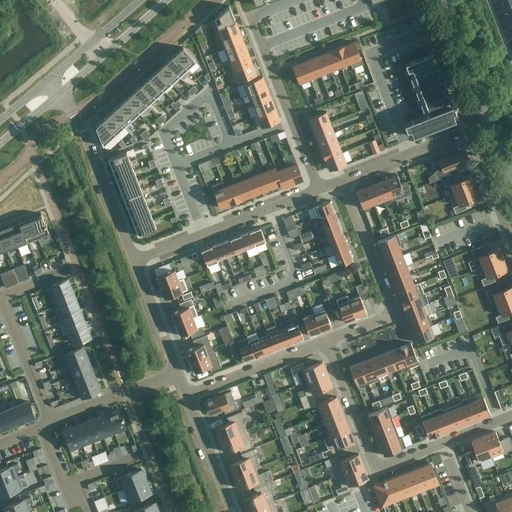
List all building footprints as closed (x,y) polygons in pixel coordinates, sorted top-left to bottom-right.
[(511,2),(500,7),(503,17),(511,13),(511,2)] [(229,5),(214,18),(218,27),(235,21),(229,5)] [(511,13),(503,17),(507,26),(511,24),(511,13)] [(218,27),(213,29),(217,40),(222,38),(239,31),(235,21),(218,27)] [(239,31),(222,38),(226,48),(226,49),(243,42),(239,31)] [(226,48),(224,49),(228,59),(228,60),(247,53),(243,42),(226,49),(226,48)] [(343,46),(350,63),(360,59),(354,42),(343,46)] [(340,67),(350,63),(343,46),(333,50),(340,67)] [(183,47),(174,55),(188,69),(196,61),(183,47)] [(330,70),(340,67),(333,50),(323,54),(330,70)] [(228,59),(225,60),(230,72),(251,63),(247,53),(228,60),(228,59)] [(407,131),(410,130),(413,137),(455,120),(455,119),(458,118),(433,53),(405,64),(408,72),(405,73),(407,78),(410,77),(410,78),(411,78),(413,83),(412,83),(413,84),(410,85),(412,91),(415,90),(415,91),(416,91),(418,96),(417,96),(418,97),(415,98),(417,104),(420,103),(420,104),(421,104),(423,109),(422,109),(423,110),(420,111),(422,117),(404,124),(407,131)] [(320,74),(330,70),(323,54),(313,58),(320,74)] [(188,69),(174,55),(166,62),(180,76),(179,77),(182,80),(191,72),(188,69)] [(310,78),(320,74),(313,58),(303,61),(310,78)] [(311,80),(310,78),(303,61),(293,66),(300,85),(311,80)] [(166,62),(158,69),(172,84),(179,77),(180,76),(166,62)] [(251,63),(230,72),(234,83),(256,74),(251,63)] [(151,76),(164,91),(172,84),(158,69),(151,76)] [(143,84),(156,98),(164,91),(151,76),(143,84)] [(243,84),(247,96),(266,88),(262,77),(243,84)] [(143,84),(135,91),(148,105),(156,98),(143,84)] [(253,105),(270,99),(266,88),(247,96),(251,107),(254,106),(253,105)] [(135,91),(127,98),(140,113),(139,113),(143,117),(151,109),(148,105),(135,91)] [(119,106),(132,120),(139,113),(140,113),(127,98),(119,106)] [(253,105),(254,106),(257,116),(275,109),(270,99),(253,105)] [(176,110),(179,107),(175,103),(173,101),(170,104),(176,110)] [(119,106),(111,113),(124,127),(132,120),(119,106)] [(257,116),(262,127),(279,120),(275,109),(257,116)] [(309,118),(313,129),(330,122),(326,112),(309,118)] [(103,120),(116,134),(124,127),(111,113),(103,120)] [(103,120),(95,127),(103,146),(116,134),(103,120)] [(317,139),(334,132),(330,122),(313,129),(317,139)] [(338,142),(334,132),(317,139),(321,149),(338,142)] [(325,159),(342,152),(338,142),(321,149),(325,159)] [(464,163),(460,151),(440,159),(443,165),(438,170),(441,178),(453,174),(451,168),(464,163)] [(112,169),(130,162),(126,152),(108,159),(112,169)] [(342,152),(325,159),(329,170),(346,163),(342,152)] [(286,167),(292,184),(303,180),(296,161),(285,165),(286,167)] [(116,178),(134,171),(130,162),(112,169),(116,178)] [(271,188),(281,184),(276,171),(275,167),(264,171),(271,188)] [(282,188),(292,184),(286,167),(276,171),(281,184),(282,188)] [(119,188),(138,181),(134,171),(116,178),(119,188)] [(261,192),(271,188),(264,171),(254,175),(261,192)] [(251,196),(261,192),(254,175),(244,179),(251,196)] [(397,175),(386,179),(395,200),(411,194),(407,182),(401,184),(397,175)] [(454,195),(474,187),(470,176),(456,182),(454,176),(442,180),(444,186),(450,184),(454,195)] [(241,200),(251,196),(244,179),(234,183),(241,200)] [(395,200),(386,179),(376,183),(384,202),(383,202),(384,204),(395,200)] [(123,197),(141,190),(138,181),(119,188),(123,197)] [(231,204),(241,200),(234,183),(224,187),(231,204)] [(384,202),(376,183),(366,187),(373,204),(373,206),(383,202),(384,202)] [(220,208),(231,204),(224,187),(214,191),(220,208)] [(363,208),(373,204),(366,187),(356,191),(363,208)] [(478,198),(474,187),(454,195),(459,205),(453,207),(455,213),(467,209),(464,203),(478,198)] [(123,197),(127,207),(145,200),(141,190),(123,197)] [(130,216),(149,209),(145,200),(127,207),(130,216)] [(317,217),(320,216),(334,210),(330,200),(313,207),(317,217)] [(152,219),(149,209),(130,216),(134,226),(152,219)] [(338,220),(334,210),(320,216),(323,226),(338,220)] [(41,215),(30,219),(38,239),(49,235),(46,226),(47,225),(47,223),(45,224),(41,213),(40,214),(41,215)] [(30,219),(20,224),(27,243),(38,239),(30,219)] [(152,219),(134,226),(138,236),(156,229),(152,219)] [(338,220),(323,226),(327,235),(342,230),(338,220)] [(20,224),(9,228),(17,247),(27,243),(20,224)] [(260,227),(250,231),(255,246),(266,242),(260,227)] [(9,228),(0,231),(0,235),(6,251),(17,247),(9,228)] [(342,230),(327,235),(331,245),(345,239),(342,230)] [(250,231),(240,235),(246,250),(255,246),(250,231)] [(399,245),(401,244),(397,233),(395,234),(377,241),(382,251),(399,245)] [(246,250),(240,235),(230,239),(236,253),(246,250)] [(226,257),(236,253),(230,239),(221,243),(226,257)] [(345,239),(331,245),(335,255),(349,249),(345,239)] [(221,243),(211,247),(217,261),(226,257),(221,243)] [(382,251),(385,262),(403,255),(399,245),(382,251)] [(483,267),(503,259),(503,258),(502,259),(498,249),(486,253),(483,245),(471,250),(478,269),(483,267)] [(211,247),(201,250),(208,267),(218,263),(217,261),(211,247)] [(353,259),(349,249),(335,255),(338,264),(353,259)] [(385,262),(389,272),(407,265),(403,255),(385,262)] [(483,267),(487,277),(481,279),(483,286),(495,281),(493,275),(506,270),(502,259),(503,259),(483,267)] [(389,272),(393,282),(411,275),(407,265),(389,272)] [(156,276),(160,287),(178,280),(174,269),(156,276)] [(397,292),(414,285),(411,275),(393,282),(397,292)] [(178,280),(160,287),(165,298),(187,290),(183,278),(178,280)] [(67,279),(51,285),(55,295),(71,289),(67,279)] [(401,302),(418,295),(414,285),(397,292),(401,302)] [(497,304),(511,298),(511,285),(499,291),(496,285),(485,290),(487,296),(493,294),(497,304)] [(71,289),(55,295),(59,305),(75,299),(71,289)] [(190,292),(182,295),(184,300),(192,296),(190,292)] [(345,322),(355,318),(348,300),(349,299),(347,295),(336,299),(345,322)] [(348,300),(355,318),(367,313),(360,295),(349,299),(348,300)] [(405,312),(422,305),(418,295),(401,302),(405,312)] [(511,298),(497,304),(501,314),(495,317),(498,323),(509,318),(507,312),(511,310),(511,298)] [(75,299),(59,305),(63,314),(78,308),(75,299)] [(182,309),(170,314),(175,325),(193,317),(193,318),(198,316),(197,316),(191,299),(179,303),(182,309)] [(405,312),(409,322),(426,315),(426,314),(422,305),(405,312)] [(78,308),(63,314),(66,324),(82,318),(78,308)] [(332,327),(325,309),(314,313),(321,331),(332,327)] [(231,313),(223,316),(226,323),(234,320),(231,313)] [(310,336),(321,331),(314,313),(303,318),(310,336)] [(426,315),(409,322),(413,332),(430,325),(430,326),(432,325),(428,314),(426,314),(426,315)] [(193,317),(175,325),(179,336),(190,331),(192,338),(204,333),(202,327),(197,328),(193,318),(193,317)] [(82,318),(66,324),(70,333),(86,327),(82,318)] [(511,341),(511,325),(511,322),(499,327),(502,333),(508,331),(511,341)] [(293,342),(303,338),(298,324),(297,324),(287,328),(293,342)] [(434,336),(432,330),(430,326),(430,325),(413,332),(417,343),(434,336)] [(86,327),(70,333),(74,343),(90,337),(86,327)] [(287,328),(278,332),(283,346),(293,342),(287,328)] [(283,346),(278,332),(268,335),(274,350),(283,346)] [(195,346),(185,350),(189,362),(213,352),(207,335),(193,340),(195,346)] [(264,354),(274,350),(268,335),(259,339),(258,339),(264,354)] [(254,357),(264,354),(258,339),(259,339),(258,337),(248,341),(254,357)] [(247,338),(237,342),(244,361),(254,357),(248,341),(247,338)] [(410,342),(400,347),(408,368),(419,364),(410,342)] [(82,347),(63,354),(67,365),(67,366),(87,358),(82,347)] [(398,372),(408,368),(400,347),(390,351),(397,370),(398,372)] [(397,370),(390,351),(380,355),(387,374),(397,370)] [(213,352),(189,362),(194,373),(210,366),(211,371),(221,367),(219,362),(215,352),(213,352)] [(378,378),(387,374),(380,355),(370,358),(377,378),(378,378)] [(67,365),(65,366),(69,377),(91,368),(87,358),(67,366),(67,365)] [(368,384),(379,380),(378,378),(377,378),(370,358),(360,362),(368,384)] [(306,382),(327,373),(322,361),(305,368),(303,363),(290,368),(292,374),(297,372),(299,377),(303,375),(306,382)] [(358,388),(368,384),(360,362),(349,367),(358,388)] [(91,368),(69,377),(73,388),(76,387),(75,387),(95,379),(91,368)] [(312,393),(332,385),(327,373),(306,382),(308,388),(304,390),(305,395),(299,397),(302,403),(314,398),(312,393)] [(95,379),(75,387),(76,387),(80,398),(99,390),(95,379)] [(494,391),(498,403),(505,400),(500,389),(494,391)] [(225,414),(237,409),(231,391),(205,401),(209,413),(223,408),(225,414)] [(323,414),(340,407),(336,396),(316,404),(314,398),(302,403),(304,409),(315,405),(319,416),(323,415),(323,414)] [(471,397),(460,401),(461,403),(462,403),(469,422),(479,418),(472,401),(473,401),(471,397)] [(490,414),(483,397),(473,401),(472,401),(479,418),(490,414)] [(28,401),(18,405),(25,421),(34,417),(28,401)] [(452,407),(459,426),(469,422),(462,403),(461,403),(452,407)] [(18,405),(9,409),(15,424),(25,421),(18,405)] [(327,425),(344,418),(340,407),(323,414),(323,415),(327,425)] [(368,414),(372,425),(391,417),(387,407),(368,414)] [(442,413),(449,430),(459,426),(452,407),(441,411),(442,413)] [(9,409),(0,412),(0,413),(6,428),(15,424),(9,409)] [(118,410),(107,414),(115,434),(126,429),(122,419),(123,418),(123,417),(121,417),(118,410)] [(220,440),(246,430),(241,419),(245,417),(242,411),(226,417),(229,423),(215,428),(220,440)] [(420,417),(429,438),(439,434),(432,416),(433,416),(431,412),(420,417)] [(432,416),(439,434),(449,430),(442,413),(433,416),(432,416)] [(107,414),(96,418),(103,436),(102,436),(103,438),(115,434),(107,414)] [(372,425),(376,435),(395,427),(391,417),(372,425)] [(96,418),(86,422),(92,440),(102,436),(103,436),(96,418)] [(349,429),(344,418),(327,425),(331,436),(349,429)] [(86,422),(75,427),(82,444),(92,440),(86,422)] [(75,427),(64,431),(72,451),(83,446),(82,444),(75,427)] [(376,435),(380,445),(399,437),(395,427),(376,435)] [(333,447),(353,440),(349,429),(331,436),(324,438),(328,449),(321,452),(323,458),(336,453),(333,447)] [(246,430),(220,440),(224,452),(238,446),(240,452),(252,447),(246,430)] [(495,431),(483,436),(491,458),(511,449),(511,443),(509,437),(502,440),(503,441),(499,442),(495,431)] [(406,447),(401,436),(399,437),(380,445),(384,455),(406,447)] [(471,452),(464,454),(469,466),(491,458),(483,436),(471,441),(475,451),(472,453),(471,452)] [(41,448),(32,451),(35,457),(43,454),(41,448)] [(255,468),(256,468),(260,467),(253,449),(241,454),(243,459),(229,465),(234,476),(255,468)] [(363,465),(358,454),(339,461),(337,456),(324,461),(327,467),(333,465),(337,476),(363,465)] [(17,463),(0,470),(0,483),(17,476),(15,470),(20,469),(17,463)] [(438,482),(431,463),(421,467),(429,486),(438,482)] [(348,485),(368,477),(363,465),(337,476),(341,487),(335,489),(338,495),(350,490),(348,485)] [(429,486),(421,467),(412,470),(419,489),(429,486)] [(254,488),(267,484),(262,473),(258,474),(256,468),(255,468),(234,476),(239,488),(252,483),(254,488)] [(141,469),(116,479),(118,484),(123,482),(125,488),(125,489),(146,480),(146,481),(147,481),(143,470),(142,470),(141,469)] [(419,489),(412,470),(403,474),(410,493),(419,489)] [(410,493),(403,474),(394,478),(401,497),(410,493)] [(52,475),(43,479),(45,484),(54,481),(52,475)] [(17,476),(0,483),(0,495),(22,487),(17,476)] [(392,500),(401,497),(394,478),(386,480),(385,478),(383,479),(383,481),(384,481),(392,500)] [(125,488),(123,489),(128,501),(150,492),(146,481),(146,480),(125,489),(125,488)] [(54,481),(45,484),(48,490),(56,487),(54,481)] [(96,481),(87,484),(89,490),(98,487),(96,481)] [(382,504),(392,500),(384,481),(375,485),(382,504)] [(243,499),(248,511),(274,501),(267,484),(254,488),(256,494),(243,499)] [(511,511),(511,509),(506,495),(484,504),(487,511),(495,511),(498,510),(498,511),(511,511)] [(31,496),(3,507),(5,511),(23,511),(28,510),(28,511),(31,510),(28,503),(33,502),(31,496)] [(284,511),(283,510),(278,511),(277,511),(274,501),(248,511),(247,511),(284,511)] [(158,511),(154,502),(129,511),(158,511)]
